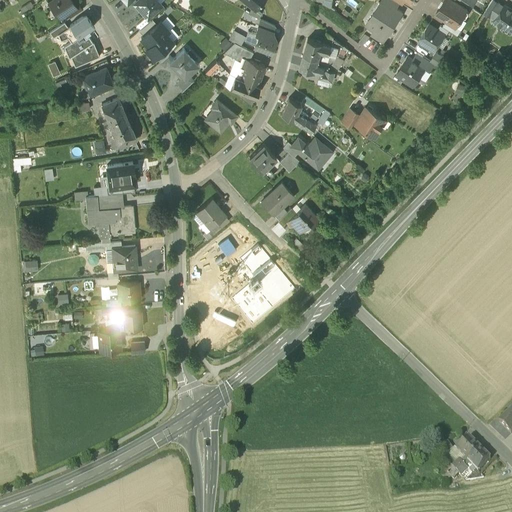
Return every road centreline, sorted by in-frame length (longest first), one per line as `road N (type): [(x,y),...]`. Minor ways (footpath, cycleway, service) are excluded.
road 1 (secondary): [(338,291),(511,108)]
road 2 (tertiary): [(338,291),(511,460)]
road 3 (residential): [(174,188),(212,167),(257,122),(277,81),(294,9)]
road 4 (tertiary): [(0,508),(190,419)]
road 5 (residential): [(174,188),(154,104),(96,0)]
road 6 (residential): [(296,2),(382,66),(424,0)]
road 7 (secondary): [(207,407),(338,291)]
road 8 (residential): [(179,357),(174,188)]
